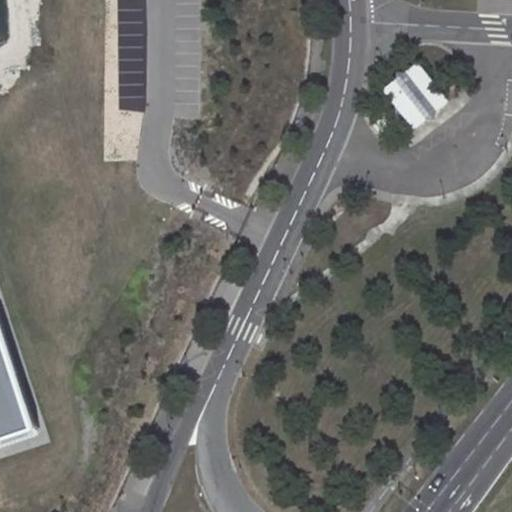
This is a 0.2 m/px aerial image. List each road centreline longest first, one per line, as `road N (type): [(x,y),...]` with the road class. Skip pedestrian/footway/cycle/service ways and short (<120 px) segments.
road 1 (residential): [(351,21),(348,79),(322,155),(213,392)]
road 2 (unclassified): [(511,29),(351,21)]
road 3 (residential): [(213,392),(169,453),(150,511)]
road 4 (residential): [(239,511),(217,467),(213,392)]
road 5 (primary): [(511,416),(435,511)]
